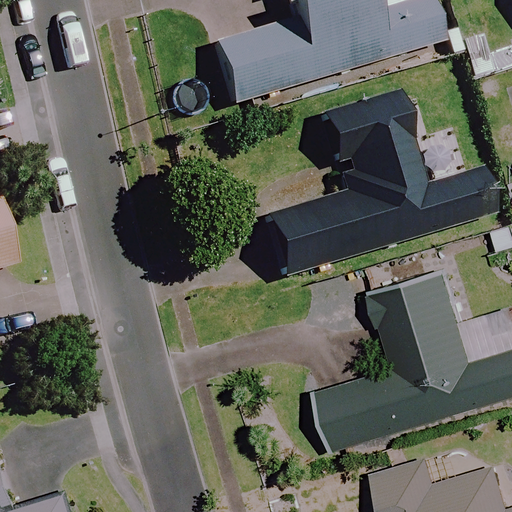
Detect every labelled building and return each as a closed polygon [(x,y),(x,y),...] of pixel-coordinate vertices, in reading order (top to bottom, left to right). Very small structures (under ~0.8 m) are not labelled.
[(286,0),(293,22),(213,45),(231,107),(439,45),(425,0),(286,0)] [(422,190),(399,97),(321,116),(342,200),(267,218),(281,278),(496,224),(483,174),(422,190)] [(0,269),(15,265),(0,210),(0,269)] [(511,352),(484,361),(458,273),(377,297),(399,369),(321,392),(339,451),(511,399),(511,352)] [(18,509),(0,450),(0,511),(77,511),(71,492),(18,509)] [(439,486),(430,457),(376,473),(387,511),(511,511),(511,506),(501,468),(439,486)]
